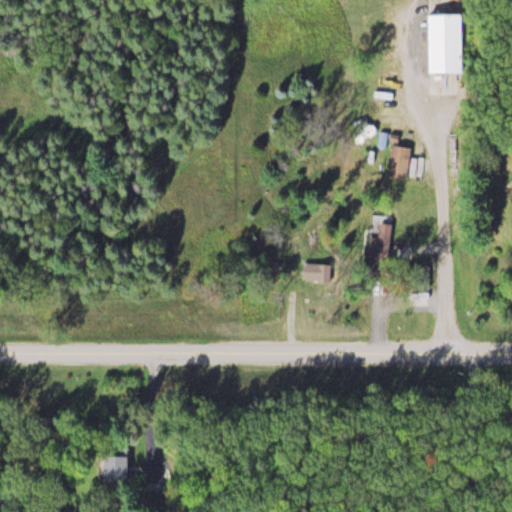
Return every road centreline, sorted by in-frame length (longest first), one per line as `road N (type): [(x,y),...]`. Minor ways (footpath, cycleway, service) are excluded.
road 1 (residential): [(0,348),(511,347)]
road 2 (residential): [(447,348),(430,0)]
